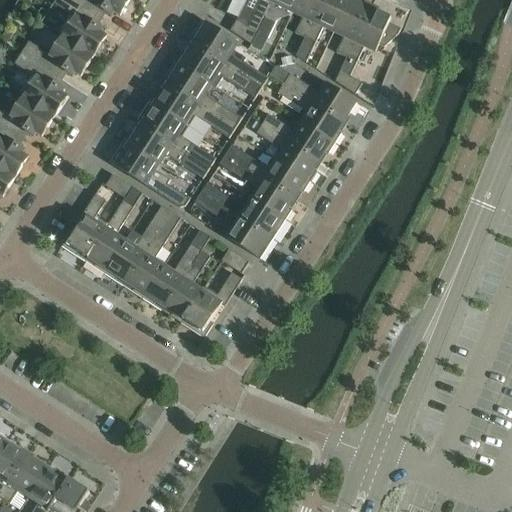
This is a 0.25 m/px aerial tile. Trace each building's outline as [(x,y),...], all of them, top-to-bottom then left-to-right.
[(71,0),(59,0),(56,6),(74,17),(61,37),(65,39),(95,58),(96,55),(100,58),(107,46),(104,44),(108,38),(102,34),(104,30),(96,25),(101,19),(71,0)] [(71,0),(101,19),(105,12),(113,17),(115,14),(121,17),(131,0),(71,0)] [(248,0),(238,21),(231,32),(252,47),(265,19),(274,0),(248,0)] [(274,0),(265,19),(252,47),(262,53),(277,21),(290,17),(291,18),(294,13),(300,0),(274,0)] [(300,0),(294,13),(304,18),(296,34),(306,39),(307,39),(325,0),(300,0)] [(306,39),(297,57),(307,64),(324,28),(335,33),(350,0),(325,0),(307,39),(306,39)] [(350,0),(335,33),(345,38),(337,54),(347,59),(371,10),(350,0)] [(341,72),(336,83),(356,96),(363,85),(351,78),(358,64),(365,49),(376,54),(380,46),(385,49),(399,36),(402,30),(390,25),(392,20),(371,10),(347,59),(341,72)] [(199,37),(194,45),(253,84),(262,89),(269,80),(244,64),(246,60),(234,52),(239,45),(207,24),(204,22),(197,34),(197,36),(199,37)] [(8,30),(3,37),(10,41),(15,34),(8,30)] [(31,44),(24,55),(61,79),(66,72),(73,77),(76,74),(82,78),(95,58),(65,39),(53,58),(31,44)] [(185,52),(178,63),(212,85),(217,89),(223,79),(246,94),(253,84),(194,45),(189,53),(187,52),(185,52)] [(24,55),(16,66),(34,77),(22,96),(56,118),(68,98),(63,94),(65,91),(57,86),(61,79),(24,55)] [(291,57),(282,60),(284,67),(293,64),(291,57)] [(173,78),(168,86),(236,130),(242,120),(209,98),(208,92),(212,85),(178,63),(170,74),(171,76),(173,78)] [(276,69),(271,76),(285,85),(345,124),(357,104),(324,83),(318,92),(316,92),(279,68),(276,69)] [(253,84),(246,94),(256,100),(258,96),(262,89),(253,84)] [(285,85),(279,94),(304,111),(305,113),(299,122),(302,124),(336,145),(343,134),(339,132),(345,124),(285,85)] [(159,93),(151,104),(186,126),(189,128),(193,122),(200,121),(229,140),(236,130),(168,86),(163,93),(161,92),(159,93)] [(0,109),(0,124),(22,139),(27,133),(34,138),(37,134),(42,138),(56,118),(22,96),(9,116),(0,109)] [(147,118),(142,126),(187,155),(210,170),(216,160),(193,146),(187,141),(185,133),(189,128),(186,126),(151,104),(144,114),(145,117),(147,118)] [(269,116),(263,126),(320,162),(325,154),(329,156),(336,145),(302,124),(296,133),(269,116)] [(0,124),(0,167),(16,178),(29,158),(24,155),(26,151),(18,146),(22,139),(0,124)] [(132,133),(125,144),(159,166),(164,159),(169,158),(180,166),(203,180),(210,170),(187,155),(142,126),(137,134),(135,132),(132,133)] [(263,126),(257,135),(284,152),(278,161),(278,162),(311,183),(318,173),(315,170),(320,162),(263,126)] [(121,158),(115,167),(179,209),(185,208),(190,200),(168,186),(171,181),(156,171),(159,166),(125,144),(118,155),(119,157),(121,158)] [(233,146),(226,156),(238,164),(249,170),(295,200),(300,192),(304,194),(311,183),(278,162),(278,161),(275,159),(268,169),(255,161),(233,146)] [(226,156),(220,165),(246,182),(250,185),(251,196),(249,198),(253,200),(286,222),(293,211),(290,209),(295,200),(249,170),(238,164),(226,156)] [(0,196),(3,199),(16,178),(0,167),(0,196)] [(113,175),(106,186),(125,199),(126,199),(133,188),(113,175)] [(208,184),(201,194),(270,239),(276,230),(279,233),(286,222),(253,200),(249,198),(246,203),(238,204),(208,184)] [(108,226),(87,258),(95,264),(93,267),(105,275),(126,242),(118,236),(117,232),(134,208),(143,195),(133,188),(126,199),(125,199),(123,201),(107,226),(108,226)] [(201,194),(195,204),(226,223),(228,232),(225,237),(228,239),(258,259),(261,261),(268,249),(265,247),(270,239),(201,194)] [(75,227),(62,247),(63,248),(77,256),(79,253),(87,258),(108,226),(107,226),(96,219),(107,202),(96,195),(82,215),(86,217),(78,229),(75,227)] [(126,242),(105,275),(116,282),(118,279),(127,284),(172,214),(163,207),(142,239),(132,233),(126,242)] [(172,214),(127,284),(135,289),(133,293),(144,300),(165,267),(156,261),(182,220),(172,214)] [(201,232),(192,246),(202,253),(211,239),(201,232)] [(165,267),(144,300),(155,307),(157,304),(165,309),(193,266),(194,266),(202,253),(192,246),(175,273),(165,267)] [(230,251),(222,262),(243,275),(250,264),(230,251)] [(193,266),(165,309),(173,314),(171,318),(182,325),(203,292),(203,291),(194,285),(211,259),(202,253),(194,266),(193,266)] [(203,292),(182,325),(205,340),(215,325),(211,323),(222,306),(226,308),(243,281),(233,274),(218,297),(205,288),(203,291),(203,292)] [(0,455),(9,442),(0,435),(0,455)] [(0,501),(1,500),(0,499),(29,455),(9,442),(0,455),(0,501)] [(29,455),(0,499),(1,500),(11,506),(19,492),(29,499),(50,468),(29,455)] [(40,505),(35,511),(49,511),(70,479),(69,480),(50,468),(29,499),(40,505)] [(70,479),(49,511),(88,511),(90,510),(90,504),(86,500),(90,494),(70,481),(71,480),(70,479)]
